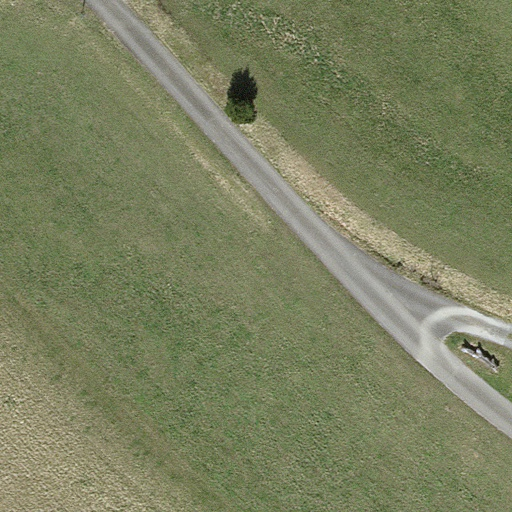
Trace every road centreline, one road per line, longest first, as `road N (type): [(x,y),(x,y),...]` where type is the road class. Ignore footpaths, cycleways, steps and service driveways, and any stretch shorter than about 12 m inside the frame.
road 1 (track): [(102,0),(400,316)]
road 2 (track): [(400,316),(511,415)]
